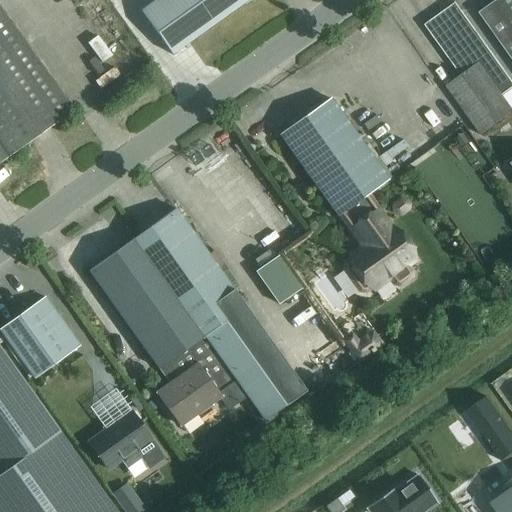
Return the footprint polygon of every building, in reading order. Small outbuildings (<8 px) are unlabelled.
[(172,54),(247,0),(155,0),(141,11),(172,54)] [(511,0),(496,0),(479,13),(511,58),(511,0)] [(427,26),(462,75),(446,86),(481,135),(511,113),(511,109),(502,95),(511,88),(511,81),(455,2),(455,3),(456,5),(427,26)] [(0,142),(9,156),(72,111),(0,8),(0,142)] [(329,98),(279,135),(337,216),(341,213),(366,195),(388,179),(329,98)] [(0,162),(9,156),(0,142),(0,162)] [(341,213),(352,229),(352,230),(364,246),(350,256),(351,258),(345,263),(344,269),(359,290),(365,291),(371,286),(373,289),(390,276),(395,283),(399,284),(410,276),(410,271),(406,265),(414,259),(390,227),(378,211),(377,212),(366,195),(341,213)] [(265,215),(274,232),(288,225),(280,207),(265,215)] [(246,394),(266,422),(306,393),(175,209),(134,238),(235,379),(246,394)] [(89,270),(169,384),(197,364),(217,392),(235,379),(134,238),(89,270)] [(338,317),(351,312),(342,286),(329,290),(338,317)] [(44,297),(0,328),(0,331),(33,378),(79,346),(44,297)] [(355,331),(344,339),(360,361),(385,343),(375,329),(361,339),(355,331)] [(0,511),(116,511),(0,348),(0,473),(0,474),(0,511)] [(235,379),(217,392),(197,364),(169,384),(157,393),(180,425),(219,398),(226,408),(246,394),(235,379)] [(511,453),(511,433),(486,397),(466,412),(502,461),(511,453)] [(138,458),(146,470),(163,457),(131,411),(88,442),(108,469),(122,459),(127,466),(138,458)] [(394,487),(366,507),(369,511),(423,511),(437,502),(418,475),(397,490),(394,487)] [(498,511),(511,511),(511,487),(492,502),(498,511)]
